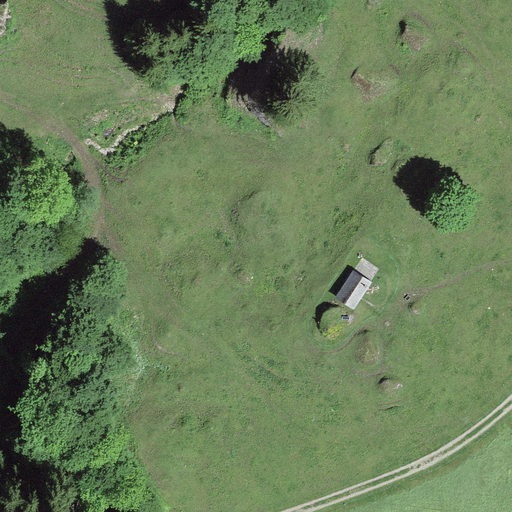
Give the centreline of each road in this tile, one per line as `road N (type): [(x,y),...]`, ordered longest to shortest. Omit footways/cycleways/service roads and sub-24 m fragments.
road 1 (track): [(511,400),(460,446),(300,511)]
road 2 (track): [(111,511),(0,435)]
